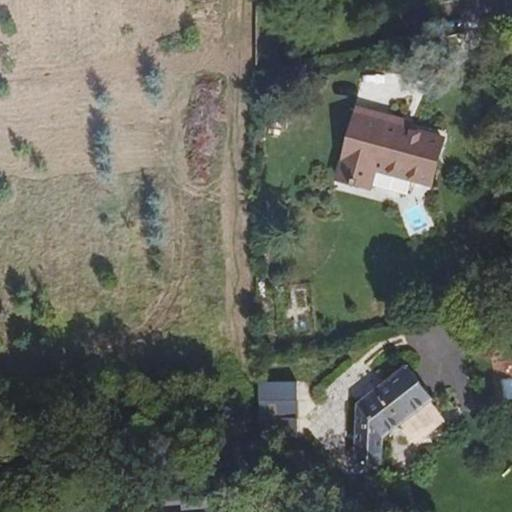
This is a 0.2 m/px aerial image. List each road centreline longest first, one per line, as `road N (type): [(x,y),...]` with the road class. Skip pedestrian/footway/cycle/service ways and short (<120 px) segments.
road 1 (track): [(235,0),(247,362)]
road 2 (unclassified): [(95,511),(246,500),(269,511)]
